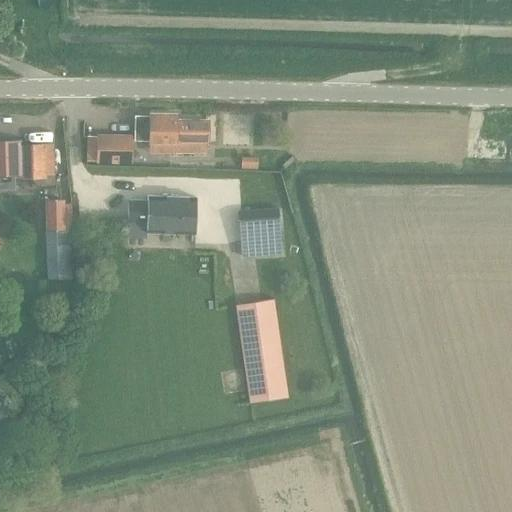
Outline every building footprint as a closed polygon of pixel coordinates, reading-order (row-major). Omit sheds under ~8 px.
[(175,115),(150,115),(150,118),(135,118),(135,140),(149,141),(149,143),(163,142),(163,153),(206,154),(206,121),(175,120),(175,115)] [(97,161),(129,161),(129,137),(97,137),(97,161)] [(477,159),(506,160),(507,141),(478,139),(477,159)] [(51,175),(51,167),(51,145),(19,146),(19,142),(0,142),(0,174),(19,174),(20,178),(44,178),(43,176),(51,175)] [(128,201),(127,232),(128,232),(127,238),(146,239),(146,232),(194,234),(195,198),(146,196),(146,201),(128,201)] [(46,230),(63,229),(63,201),(46,202),(46,230)] [(292,227),(290,208),(276,209),(238,212),(241,249),(279,246),(278,228),(292,227)] [(235,305),(249,404),(287,398),(272,299),(235,305)]
